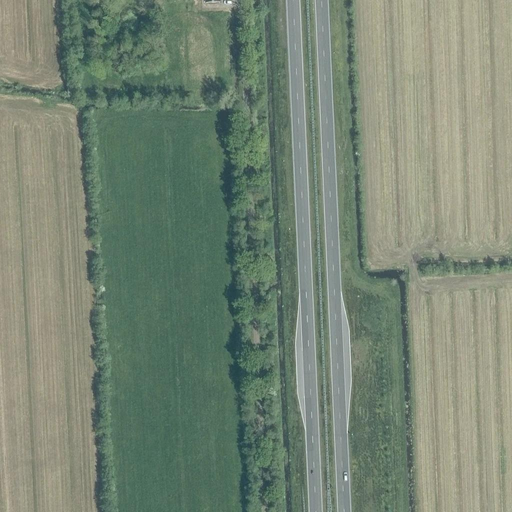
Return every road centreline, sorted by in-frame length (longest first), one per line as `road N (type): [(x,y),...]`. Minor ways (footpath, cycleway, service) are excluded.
road 1 (trunk): [(292,0),(315,511)]
road 2 (trunk): [(343,511),(321,0)]
road 3 (unclassified): [(264,511),(242,0)]
road 4 (track): [(511,253),(463,257),(432,249),(411,260),(414,285)]
